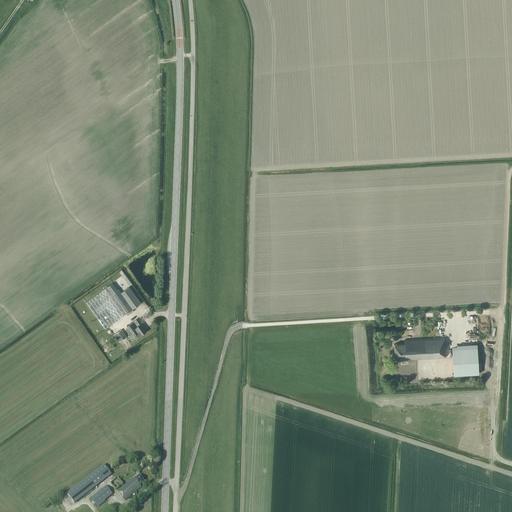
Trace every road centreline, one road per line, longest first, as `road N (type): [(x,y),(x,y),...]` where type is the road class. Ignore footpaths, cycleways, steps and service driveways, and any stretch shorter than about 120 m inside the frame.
road 1 (primary): [(164,511),(180,73),(175,0)]
road 2 (unclassified): [(175,511),(189,0)]
road 3 (track): [(498,311),(500,332),(487,350),(492,453),(511,464)]
road 4 (track): [(489,312),(503,305),(511,169)]
